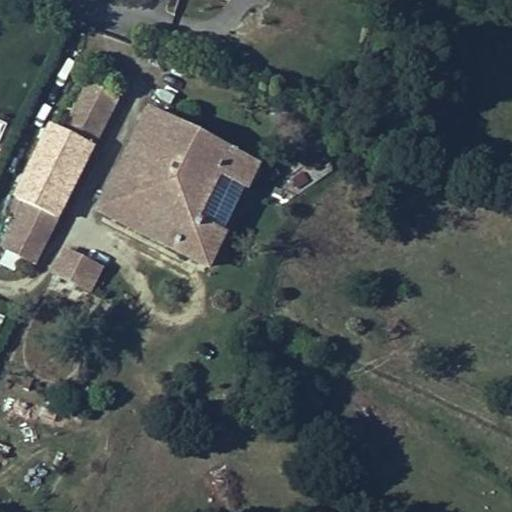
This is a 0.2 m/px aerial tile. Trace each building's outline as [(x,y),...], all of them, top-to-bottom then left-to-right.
[(390,25),(393,14),(383,11),(379,21),(390,25)] [(92,72),(66,129),(92,141),(120,86),(92,72)] [(202,261),(252,162),(144,107),(93,206),(202,261)] [(20,187),(31,193),(59,207),(92,141),(66,129),(51,122),(20,187)] [(35,255),(59,207),(31,193),(7,241),(35,255)] [(87,291),(98,269),(62,252),(51,273),(87,291)]
